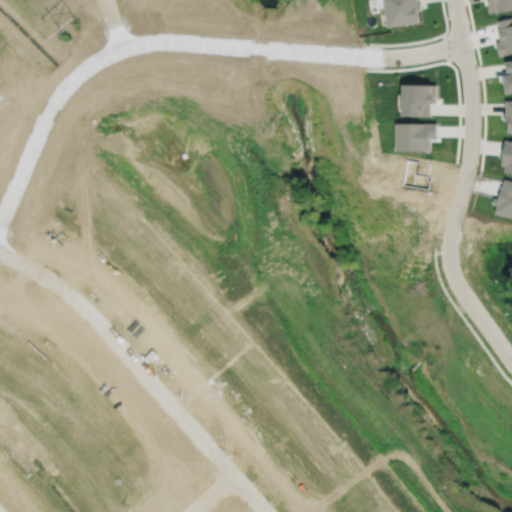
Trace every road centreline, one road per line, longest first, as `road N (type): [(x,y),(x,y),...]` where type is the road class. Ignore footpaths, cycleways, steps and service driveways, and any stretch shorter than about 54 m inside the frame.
road 1 (residential): [(453,0),(472,127),(449,260),(511,360)]
road 2 (residential): [(462,42),(390,56),(119,42)]
road 3 (residential): [(237,479),(70,300),(0,250)]
road 4 (residential): [(103,0),(119,42),(58,87),(0,220)]
